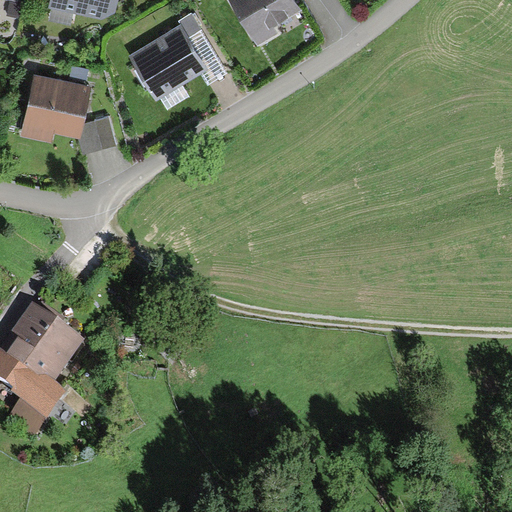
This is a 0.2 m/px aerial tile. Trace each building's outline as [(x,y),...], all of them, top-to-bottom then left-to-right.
[(119,7),(119,0),(50,0),(49,4),(104,17),(119,7)] [(277,23),(303,8),(298,0),(233,0),(258,43),(280,30),(277,23)] [(209,67),(183,22),(130,52),(155,97),(209,67)] [(91,85),(35,72),(21,133),(52,140),(54,130),(79,135),(82,124),(91,85)] [(107,116),(82,124),(79,135),(82,154),(117,144),(107,116)] [(35,307),(0,355),(0,380),(11,389),(7,394),(20,403),(6,422),(32,441),(45,422),(65,396),(53,387),(84,343),(35,307)]
